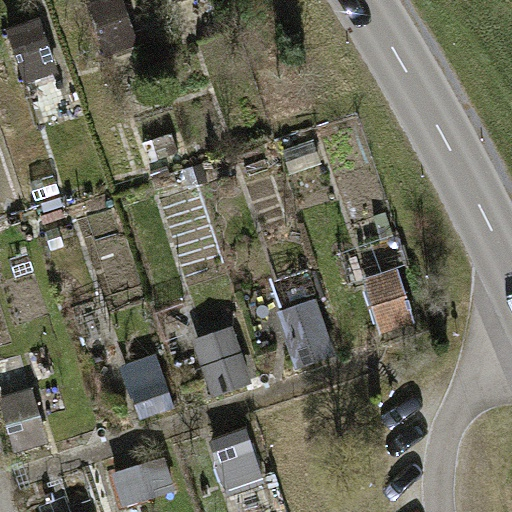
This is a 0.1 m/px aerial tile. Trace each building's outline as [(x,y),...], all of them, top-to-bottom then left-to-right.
[(85,0),(105,54),(138,42),(122,0),(85,0)] [(4,27),(23,81),(56,69),(37,15),(4,27)] [(355,277),(375,333),(414,319),(395,263),(355,277)] [(277,309),(295,362),(328,352),(310,298),(277,309)] [(188,336),(205,382),(245,368),(228,322),(188,336)] [(122,362),(141,417),(175,404),(156,350),(122,362)] [(0,395),(0,407),(13,450),(46,440),(30,386),(0,395)] [(212,434),(228,487),(262,477),(245,424),(212,434)] [(110,469),(121,506),(175,491),(165,454),(110,469)]
